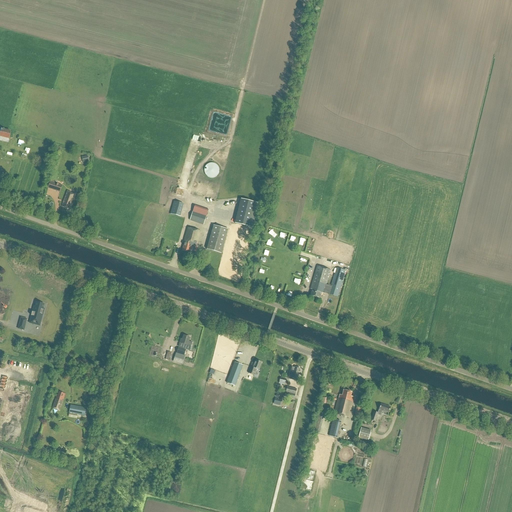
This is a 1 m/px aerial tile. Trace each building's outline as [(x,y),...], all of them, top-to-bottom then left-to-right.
[(0,140),(9,143),(11,131),(1,129),(0,134),(0,140)] [(208,177),(211,178),(214,178),(217,177),(219,174),(219,171),(219,168),(217,165),(214,164),(211,163),(208,164),(206,166),(204,169),(204,172),(205,175),(208,177)] [(179,190),(183,176),(171,173),(168,188),(179,190)] [(50,187),(58,190),(59,185),(60,183),(53,181),(54,179),(49,177),(46,186),(50,187)] [(47,202),(51,189),(45,188),(42,201),(47,202)] [(70,209),(75,195),(67,192),(62,207),(69,209),(69,208),(70,209)] [(233,226),(250,231),(257,206),(240,201),(233,226)] [(174,202),(170,214),(180,217),(184,205),(174,202)] [(193,211),(190,221),(204,225),(207,216),(193,211)] [(222,254),(228,230),(214,225),(207,250),(222,254)] [(192,246),(194,246),(196,247),(200,231),(188,228),(183,243),(184,244),(182,251),(190,253),(192,246)] [(311,290),(312,290),(310,296),(320,299),(322,293),(324,293),(338,298),(344,276),(345,271),(336,269),(331,287),(327,285),(331,270),(317,266),(311,290)] [(31,321),(37,322),(41,323),(43,315),(44,309),(43,309),(44,305),(37,303),(36,305),(36,307),(35,307),(33,313),(31,321)] [(189,341),(190,338),(184,336),(183,339),(181,339),(180,343),(192,346),(193,342),(189,341)] [(176,353),(173,362),(183,365),(184,360),(183,360),(185,356),(184,356),(186,350),(178,348),(176,353)] [(6,361),(3,369),(9,371),(12,363),(6,361)] [(259,371),(262,363),(257,361),(257,363),(255,362),(253,368),(251,367),(251,368),(248,367),(246,373),(254,376),(256,370),(259,371)] [(235,386),(243,366),(237,364),(234,363),(227,383),(231,385),(235,386)] [(293,367),(291,367),(291,366),(290,366),(289,371),(292,372),(291,374),(292,374),(291,378),(293,379),(298,380),(299,376),(298,375),(298,374),(299,374),(299,372),(300,368),(294,366),(294,367),(294,368),(293,367)] [(294,399),(297,389),(287,387),(284,397),(294,399)] [(351,396),(352,392),(344,390),(342,395),(340,395),(339,399),(338,398),(333,414),(349,418),(354,397),(351,396)] [(59,412),(65,395),(59,393),(57,397),(52,410),(59,412)] [(389,413),(391,407),(381,403),(378,411),(378,413),(374,412),(374,413),(372,418),(371,421),(375,422),(376,419),(377,415),(380,416),(381,412),(382,410),(389,413)] [(70,405),(69,413),(85,416),(86,408),(70,405)] [(319,434),(323,417),(318,416),(314,433),(319,434)] [(329,436),(336,438),(340,421),(333,420),(329,436)] [(370,431),(361,428),(358,438),(360,438),(361,439),(368,441),(370,431)]
